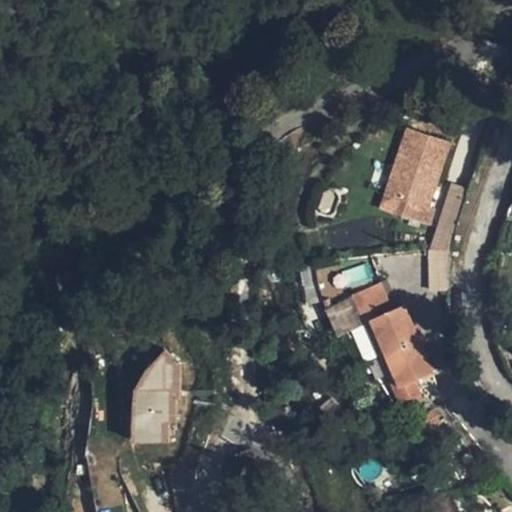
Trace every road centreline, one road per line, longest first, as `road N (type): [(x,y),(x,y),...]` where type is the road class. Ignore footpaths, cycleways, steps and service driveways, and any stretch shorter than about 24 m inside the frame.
road 1 (residential): [(511,404),(479,356),(471,284),(511,144)]
road 2 (residential): [(215,511),(225,441),(242,430),(269,440),(296,511)]
